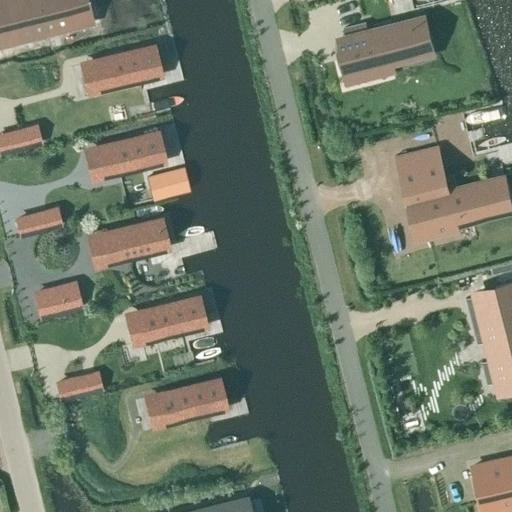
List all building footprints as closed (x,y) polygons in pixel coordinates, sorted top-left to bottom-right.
[(88,8),(85,0),(15,0),(8,2),(17,38),(72,24),(69,13),(88,8)] [(346,38),(336,41),(346,85),(384,75),(380,58),(423,47),(416,21),(367,33),(365,23),(344,28),(346,38)] [(159,41),(101,56),(107,80),(165,66),(159,41)] [(162,128),(104,142),(110,167),(168,152),(162,128)] [(19,130),(0,134),(0,151),(23,145),(19,130)] [(459,192),(448,146),(403,158),(425,243),(469,231),(465,215),(506,205),(500,181),(459,192)] [(44,228),(40,212),(16,218),(20,234),(44,228)] [(165,214),(106,229),(112,253),(171,239),(165,214)] [(496,290),(465,298),(477,344),(496,339),(500,356),(481,361),(487,384),(511,377),(511,281),(495,286),(496,290)] [(64,310),(58,287),(35,292),(41,316),(64,310)] [(202,292),(144,306),(150,331),(208,317),(202,292)] [(223,374),(164,389),(171,413),(229,399),(223,374)] [(80,377),(57,382),(61,398),(84,392),(80,377)] [(511,455),(472,466),(481,501),(496,497),(499,509),(511,505),(511,455)] [(248,511),(246,502),(204,511),(248,511)]
